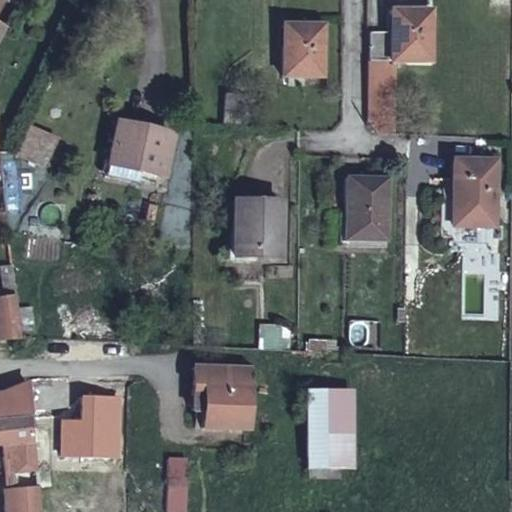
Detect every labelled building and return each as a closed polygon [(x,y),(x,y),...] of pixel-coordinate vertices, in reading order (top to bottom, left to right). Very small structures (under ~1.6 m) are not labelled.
[(427,62),(427,12),(389,13),(390,62),(427,62)] [(320,27),(282,27),(282,77),(289,77),(307,77),(320,77),(320,27)] [(306,85),(307,77),(289,77),(288,85),(306,85)] [(241,94),(224,94),(222,123),(239,124),(241,94)] [(374,102),(374,117),(388,117),(388,103),(374,102)] [(374,117),(373,131),(376,133),(388,134),(388,117),(374,117)] [(161,176),(171,135),(129,127),(116,124),(107,166),(137,172),(161,176)] [(25,160),(43,167),(55,139),(28,127),(15,154),(25,160)] [(491,164),(450,163),(450,227),(491,228),(491,164)] [(135,182),(137,172),(107,166),(105,176),(135,182)] [(385,181),(344,180),(343,239),(384,239),(385,181)] [(253,259),(279,259),(279,202),(232,202),(232,252),(253,252),(253,259)] [(156,206),(149,205),(146,224),(152,226),(156,206)] [(0,298),(14,296),(13,284),(11,268),(2,268),(3,285),(0,285),(0,298)] [(0,340),(19,339),(14,296),(0,298),(0,340)] [(258,324),(257,349),(287,351),(288,326),(258,324)] [(306,352),(324,353),(325,341),(307,340),(306,352)] [(192,367),(191,386),(201,387),(200,412),(200,430),(246,430),(247,368),(192,367)] [(0,419),(28,415),(26,384),(0,393),(0,419)] [(201,387),(191,386),(190,412),(200,412),(201,387)] [(348,391),(304,392),(305,468),(350,465),(348,391)] [(38,511),(28,415),(0,419),(0,447),(6,447),(9,490),(2,491),(3,511),(38,511)] [(6,447),(0,447),(0,469),(2,491),(9,490),(6,447)] [(186,511),(188,463),(168,462),(166,511),(186,511)] [(63,479),(62,499),(96,500),(97,480),(63,479)]
